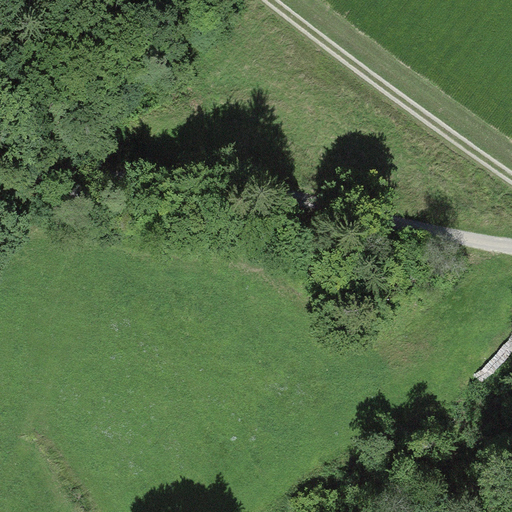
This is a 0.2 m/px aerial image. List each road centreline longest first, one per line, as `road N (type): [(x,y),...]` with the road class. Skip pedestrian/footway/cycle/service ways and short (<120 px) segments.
road 1 (track): [(511,246),(466,243),(240,185),(0,176)]
road 2 (track): [(511,155),(302,0)]
